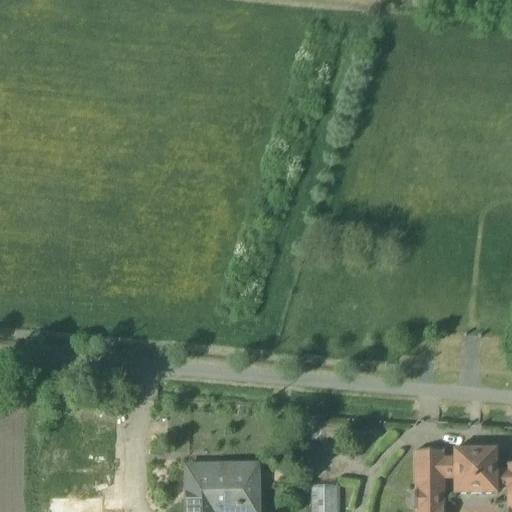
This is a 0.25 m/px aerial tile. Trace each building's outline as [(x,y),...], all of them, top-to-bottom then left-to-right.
[(453,451),(453,459),(453,480),(453,495),(497,495),(497,493),(496,493),(496,492),(496,471),(496,450),(453,451)] [(414,475),(443,474),(443,459),(443,452),(414,452),(414,475)] [(443,511),(443,480),(453,480),(453,459),(443,459),(443,474),(414,475),(414,511),(443,511)] [(506,492),(506,494),(511,493),(511,464),(506,465),(506,471),(496,471),(496,492),(506,492)] [(221,511),(221,507),(236,507),(236,508),(240,508),(239,511),(257,511),(257,472),(221,473),(221,468),(186,469),(186,511),(221,511)] [(68,496),(67,471),(51,471),(52,497),(68,496)] [(336,511),(337,487),(309,488),(309,511),(336,511)] [(79,511),(102,511),(102,499),(97,499),(98,500),(80,500),(79,511)] [(41,511),(79,511),(80,500),(41,500),(41,511)]
